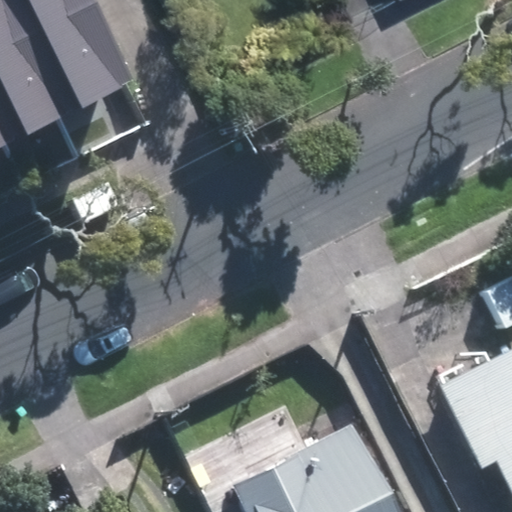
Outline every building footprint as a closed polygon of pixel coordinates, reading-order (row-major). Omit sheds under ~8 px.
[(0,0),(0,78),(29,136),(29,137),(83,109),(27,0),(0,0)] [(27,0),(83,109),(137,82),(95,0),(27,0)] [(0,150),(29,136),(0,78),(0,150)] [(497,319),(511,312),(511,268),(480,283),(497,319)] [(511,338),(429,379),(469,461),(486,454),(511,507),(511,338)] [(395,511),(349,423),(229,484),(242,511),(395,511)]
